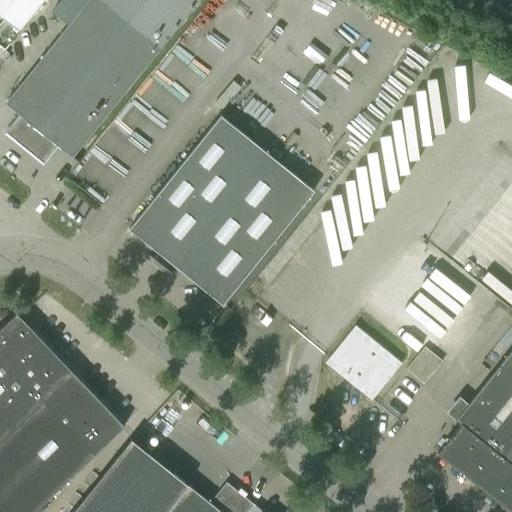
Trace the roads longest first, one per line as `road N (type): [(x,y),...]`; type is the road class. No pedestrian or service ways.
road 1 (unclassified): [(382,511),(71,264),(4,257)]
road 2 (unknown): [(511,112),(475,119),(409,217),(362,262),(322,323),(282,432)]
